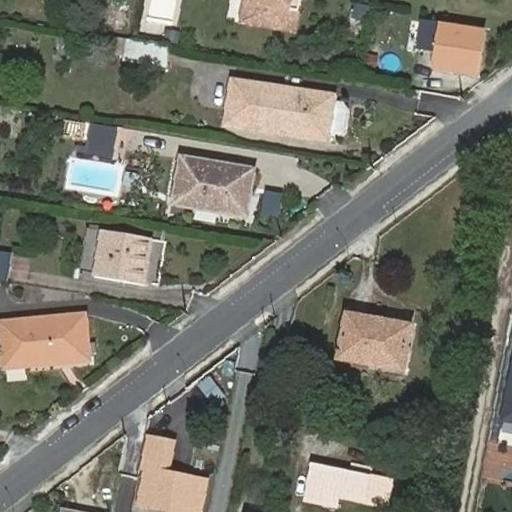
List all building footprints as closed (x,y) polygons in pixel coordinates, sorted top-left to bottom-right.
[(295,33),(299,11),(292,9),(293,0),(251,0),(251,1),(244,0),(240,22),(295,33)] [(293,0),(292,9),(299,11),(301,0),(293,0)] [(108,11),(107,25),(129,26),(130,12),(108,11)] [(488,30),(425,19),(420,43),(441,47),(438,64),(481,71),(488,30)] [(5,42),(30,41),(29,26),(5,26),(5,42)] [(176,30),(164,27),(162,38),(174,40),(176,30)] [(128,58),(138,60),(142,41),(132,40),(128,58)] [(142,41),(138,60),(171,66),(174,47),(142,41)] [(236,77),(229,122),(332,137),(332,132),(337,103),(337,99),(338,94),(236,77)] [(348,100),(337,99),(337,103),(332,132),(343,134),(348,130),(352,106),(348,100)] [(120,123),(95,118),(89,150),(115,154),(120,123)] [(248,211),(255,167),(185,155),(178,199),(248,211)] [(107,227),(93,225),(86,272),(101,274),(107,227)] [(149,282),(157,234),(107,227),(101,274),(149,282)] [(0,277),(14,280),(19,251),(0,247),(0,277)] [(28,353),(30,364),(96,356),(91,313),(8,323),(12,355),(28,353)] [(405,371),(413,326),(348,314),(341,359),(405,371)] [(14,366),(30,364),(28,353),(12,355),(14,366)] [(511,366),(501,421),(511,423),(511,366)] [(202,511),(209,481),(172,473),(178,441),(148,434),(141,468),(147,469),(140,505),(173,511),(172,511),(202,511)] [(338,508),(345,469),(313,463),(306,503),(338,508)] [(395,508),(400,479),(345,469),(338,508),(350,511),(352,501),(395,508)]
